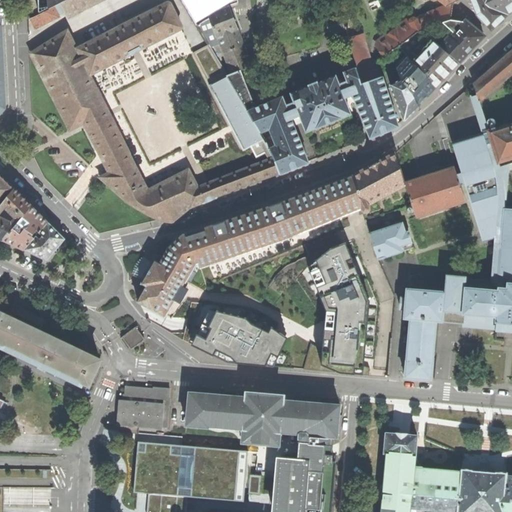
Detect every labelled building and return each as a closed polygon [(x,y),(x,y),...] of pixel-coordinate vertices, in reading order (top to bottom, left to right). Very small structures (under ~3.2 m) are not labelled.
[(48,0),(50,9),(54,7),(61,3),(66,0),(48,0)] [(103,0),(66,0),(61,3),(68,18),(103,0)] [(182,0),(192,16),(210,47),(214,46),(213,43),(219,42),(231,74),(227,75),(256,124),(260,133),(270,129),(277,146),(269,149),(274,158),(280,174),(309,163),(292,120),(300,117),(306,132),(331,122),(350,114),(347,106),(356,103),(370,139),(399,127),(382,77),(361,84),(357,68),(344,73),(345,76),(336,79),(335,76),(318,83),(317,82),(308,86),(309,87),(291,94),(295,103),(292,102),(287,104),(286,106),(282,97),(255,108),(240,70),(251,66),(243,45),(242,45),(228,7),(238,3),(237,0),(182,0)] [(330,0),(332,8),(339,7),(337,0),(330,0)] [(511,0),(471,0),(478,15),(492,30),(505,17),(505,16),(511,12),(511,0)] [(32,54),(32,55),(70,130),(84,123),(86,127),(96,145),(103,159),(109,173),(100,177),(124,200),(156,218),(165,221),(172,222),(191,208),(211,199),(217,197),(244,186),(273,176),(280,174),(274,158),(269,149),(266,143),(258,146),(264,161),(198,188),(189,169),(148,190),(130,154),(131,153),(91,75),(127,56),(127,57),(144,48),(144,47),(180,29),(182,27),(182,25),(170,4),(169,3),(167,3),(107,34),(101,22),(92,22),(69,32),(68,30),(33,52),(32,54)] [(378,47),(384,56),(417,31),(423,29),(448,19),(449,21),(450,20),(453,3),(446,6),(416,19),(414,18),(411,19),(379,42),(378,45),(378,47)] [(30,19),(35,29),(59,17),(54,7),(50,9),(30,19)] [(329,35),(346,30),(343,17),(326,21),(329,35)] [(473,49),(485,36),(469,23),(466,22),(450,20),(449,21),(425,31),(443,48),(459,63),(473,49)] [(446,77),(459,63),(443,48),(425,31),(417,33),(400,47),(408,56),(415,65),(416,65),(430,79),(435,90),(446,77)] [(362,35),(349,39),(362,83),(382,76),(377,61),(370,62),(362,35)] [(341,65),(355,61),(350,47),(336,51),(341,65)] [(511,51),(504,59),(474,83),(488,131),(495,152),(499,163),(511,158),(511,51)] [(427,98),(435,90),(430,79),(416,65),(415,65),(408,56),(397,69),(400,80),(413,94),(418,107),(427,98)] [(412,113),(418,107),(413,94),(400,80),(390,85),(404,122),(412,113)] [(507,168),(490,171),(479,138),(449,147),(455,167),(466,201),(479,243),(492,240),(501,244),(502,244),(499,274),(502,277),(499,280),(445,276),(444,289),(441,289),(441,291),(407,289),(406,297),(401,297),(400,309),(405,309),(404,318),(410,319),(405,376),(405,377),(409,377),(409,378),(412,378),(425,379),(425,380),(428,380),(428,379),(432,379),(433,363),(433,362),(437,321),(463,324),(463,326),(475,327),(495,329),(495,331),(500,331),(511,331),(511,210),(503,210),(507,168)] [(374,164),(353,178),(362,208),(365,214),(371,210),(369,205),(406,185),(406,182),(398,151),(374,164)] [(455,167),(406,182),(406,185),(416,217),(466,201),(455,167)] [(0,204),(14,189),(5,180),(0,174),(0,204)] [(138,301),(148,320),(183,340),(194,345),(228,362),(235,352),(315,359),(339,362),(342,336),(373,339),(375,303),(383,300),(352,224),(309,241),(305,231),(362,208),(353,178),(245,214),(183,234),(168,249),(160,263),(155,261),(153,264),(144,279),(142,283),(147,286),(138,301)] [(0,238),(3,240),(13,228),(18,223),(32,206),(24,198),(14,189),(0,204),(0,238)] [(3,240),(24,250),(35,238),(33,236),(37,230),(40,232),(48,222),(40,214),(32,206),(18,223),(25,229),(20,234),(13,228),(3,240)] [(24,250),(47,260),(65,239),(57,231),(48,222),(40,232),(39,232),(46,238),(45,240),(42,237),(40,239),(36,236),(35,238),(24,250)] [(374,246),(379,260),(414,248),(409,231),(406,232),(403,222),(402,223),(399,222),(394,223),(393,226),(370,234),(374,246)] [(135,273),(144,279),(153,264),(143,258),(139,266),(135,273)] [(0,414),(6,402),(0,399),(0,361),(3,356),(2,354),(6,346),(91,385),(101,361),(15,321),(17,314),(12,312),(8,310),(5,316),(0,313),(0,414)] [(137,329),(123,337),(133,349),(146,339),(137,329)] [(120,424),(120,431),(134,432),(135,425),(168,428),(169,406),(170,404),(170,398),(169,398),(170,388),(154,387),(154,388),(126,386),(125,394),(124,394),(123,401),(121,401),(119,424),(120,424)] [(281,432),(299,433),(333,436),(338,437),(340,404),(285,399),(285,394),(246,391),(245,396),(189,391),(186,425),(188,425),(208,427),(209,426),(231,428),(241,428),(243,430),(242,442),(280,445),(281,432)] [(410,511),(411,508),(458,511),(457,511),(511,511),(511,475),(507,475),(507,472),(497,471),(496,472),(490,471),(489,471),(486,470),(480,470),(479,470),(474,470),(473,469),(462,468),(461,471),(415,467),(415,456),(416,455),(418,435),(386,432),(384,453),(386,453),(380,511),(410,511)] [(331,511),(336,461),(333,461),(333,454),(332,454),(333,436),(299,433),(298,439),(298,441),(298,444),(297,457),(281,456),(276,508),(276,509),(283,510),(282,511),(187,511),(189,494),(255,500),(256,492),(260,492),(262,475),(257,475),(259,450),(182,444),(140,440),(136,490),(151,491),(149,511),(331,511)]
